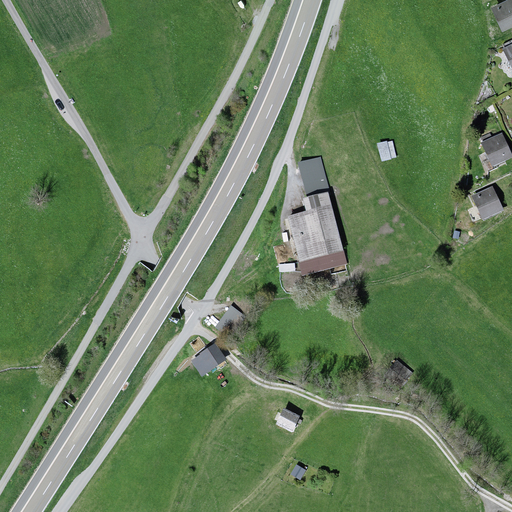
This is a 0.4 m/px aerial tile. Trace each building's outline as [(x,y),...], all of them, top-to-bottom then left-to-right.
[(511,2),(511,0),(510,0),(491,9),(501,33),(511,28),(511,2)] [(511,47),(503,52),(511,72),(511,47)] [(511,159),(503,137),(482,146),(491,169),(511,160),(511,159)] [(392,142),(377,146),(381,161),(396,158),(392,142)] [(305,211),(286,216),(302,275),(347,263),(328,194),(330,193),(319,157),(297,163),(306,197),(301,198),(305,211)] [(491,191),(471,200),(482,225),(502,217),(491,191)] [(231,306),(215,328),(230,339),(246,317),(231,306)] [(211,344),(190,360),(202,376),(223,360),(211,344)] [(410,373),(396,362),(386,375),(400,386),(410,373)] [(285,405),(277,419),(292,427),(300,412),(285,405)] [(309,469),(299,461),(291,471),(301,478),(309,469)]
